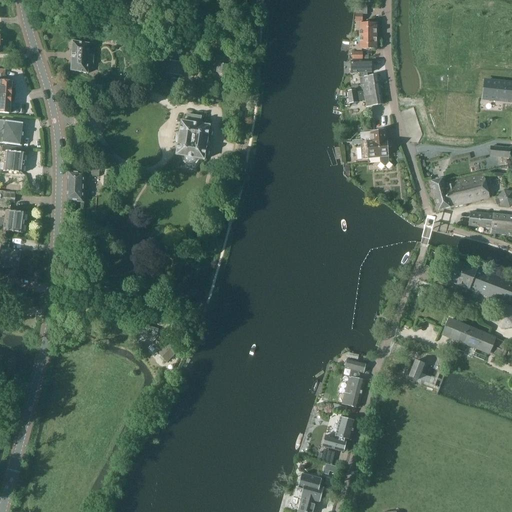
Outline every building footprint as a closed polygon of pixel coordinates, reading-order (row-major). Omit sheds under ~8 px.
[(367,7),(358,7),(356,21),(356,22),(363,22),(363,15),(367,15),(367,7)] [(377,24),(359,24),(359,37),(377,37),(377,24)] [(377,50),(377,37),(359,37),(359,50),(377,50)] [(71,71),(89,74),(89,65),(94,65),(94,55),(89,54),(90,45),(72,41),(71,71)] [(371,61),(351,61),(351,74),(361,73),(362,78),(360,78),(361,86),(363,86),(363,88),(380,85),(379,75),(368,77),(367,73),(372,73),(371,61)] [(183,77),(185,63),(176,62),(176,63),(173,62),(171,69),(175,71),(174,75),(183,77)] [(227,75),(229,65),(218,63),(216,73),(227,75)] [(5,71),(0,70),(0,95),(11,96),(12,83),(4,82),(5,71)] [(185,81),(171,78),(169,89),(182,92),(185,81)] [(511,84),(485,81),(483,99),(511,102),(511,84)] [(382,96),(380,85),(363,88),(364,92),(365,101),(366,107),(383,105),(382,96)] [(356,91),(347,92),(349,105),(357,103),(357,102),(365,101),(364,92),(356,93),(356,91)] [(11,96),(0,95),(0,113),(10,114),(11,96)] [(179,142),(176,156),(183,157),(182,158),(183,160),(183,162),(184,162),(184,163),(185,164),(186,165),(187,165),(189,166),(191,166),(193,166),(195,166),(196,164),(198,163),(198,161),(199,159),(204,160),(207,142),(210,127),(200,125),(201,117),(188,115),(187,123),(182,122),(180,135),(177,134),(176,142),(179,142)] [(0,133),(3,134),(1,143),(22,146),(25,124),(0,121),(0,133)] [(387,141),(387,131),(360,133),(361,140),(354,141),(355,146),(361,145),(362,160),(380,158),(381,163),(385,167),(389,162),(388,148),(392,148),(391,141),(387,141)] [(510,149),(491,147),(490,157),(509,158),(510,149)] [(4,164),(2,164),(1,171),(23,174),(25,154),(15,153),(6,152),(4,164)] [(68,172),(66,201),(84,202),(86,173),(68,172)] [(490,198),(484,175),(459,181),(461,187),(462,187),(466,204),(490,198)] [(431,182),(439,211),(450,208),(445,185),(443,179),(431,182)] [(461,187),(459,181),(445,185),(450,208),(451,208),(466,204),(462,187),(461,187)] [(497,196),(500,206),(510,207),(511,204),(511,190),(504,189),(497,196)] [(15,203),(16,195),(4,194),(3,202),(15,203)] [(0,230),(23,233),(25,214),(6,212),(5,218),(0,217),(0,230)] [(511,216),(471,213),(470,226),(492,229),(491,233),(511,235),(511,216)] [(10,244),(2,242),(0,254),(0,266),(17,270),(18,271),(18,269),(21,253),(21,252),(9,250),(10,244)] [(448,282),(478,293),(485,273),(456,262),(448,282)] [(511,298),(511,283),(485,273),(478,293),(505,304),(504,308),(500,309),(495,320),(502,330),(511,328),(511,309),(511,308),(508,308),(511,298)] [(495,339),(450,320),(444,335),(468,345),(470,340),(479,344),(477,349),(489,354),(495,339)] [(159,330),(148,326),(145,334),(148,335),(149,333),(154,334),(153,336),(156,336),(159,330)] [(153,344),(160,351),(158,353),(167,363),(177,352),(176,350),(181,345),(174,339),(169,343),(161,335),(153,344)] [(364,373),(366,365),(347,360),(345,369),(352,370),(343,405),(358,408),(365,381),(357,379),(359,372),(364,373)] [(422,373),(424,369),(425,364),(415,360),(409,377),(419,381),(419,380),(420,379),(431,383),(433,377),(422,373)] [(352,421),(353,417),(342,414),(339,425),(335,424),(334,429),(337,429),(335,436),(351,441),(356,422),(352,421)] [(335,438),(332,446),(348,449),(349,441),(335,438)] [(333,466),(331,472),(340,474),(341,468),(333,466)] [(322,480),(302,475),(298,489),(303,490),(300,503),(303,504),(300,511),(301,511),(312,511),(315,501),(320,503),(324,487),(320,486),(322,480)]
